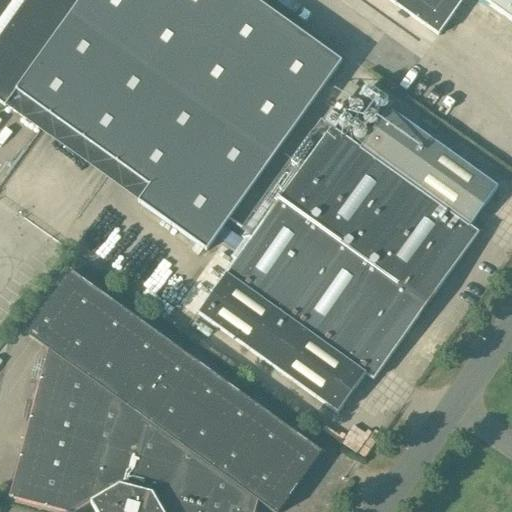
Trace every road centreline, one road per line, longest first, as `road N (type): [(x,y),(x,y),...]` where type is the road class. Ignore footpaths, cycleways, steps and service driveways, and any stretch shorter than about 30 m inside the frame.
road 1 (unknown): [(334,0),(511,130)]
road 2 (unclassified): [(389,511),(511,337)]
